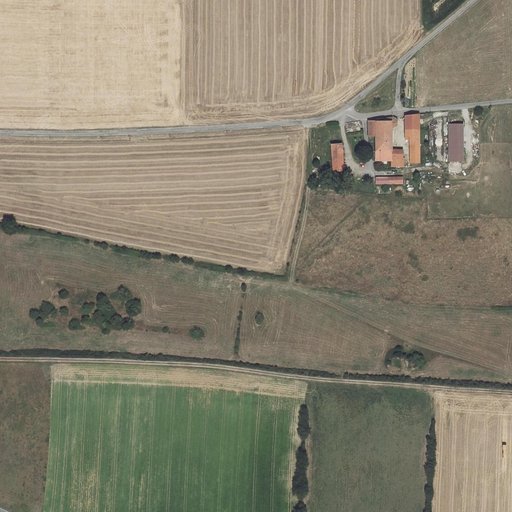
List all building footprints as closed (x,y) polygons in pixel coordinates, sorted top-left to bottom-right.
[(410,165),(420,165),(419,115),(404,117),(405,141),(409,141),(410,165)] [(374,122),(375,136),(392,136),(392,128),(397,125),(397,121),(391,119),(391,118),(381,119),(381,122),(374,122)] [(375,136),(374,122),(367,122),(367,137),(375,137),(375,136)] [(464,124),(449,124),(449,161),(464,161),(464,124)] [(392,159),(392,152),(392,136),(375,136),(375,137),(375,159),(390,159),(392,159)] [(341,145),(328,146),(331,172),(343,171),(341,145)] [(402,152),(392,152),(392,159),(390,159),(391,167),(404,167),(404,159),(402,159),(402,152)]
